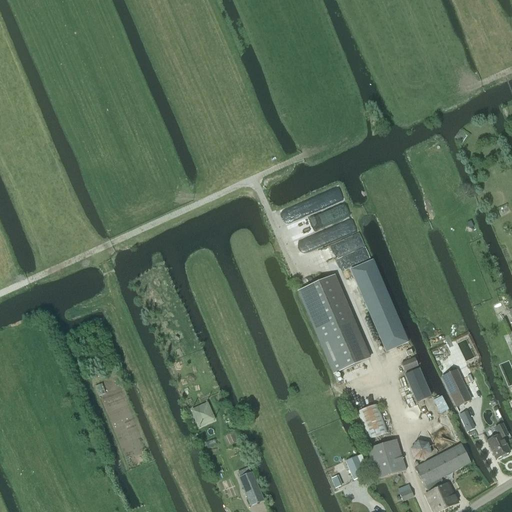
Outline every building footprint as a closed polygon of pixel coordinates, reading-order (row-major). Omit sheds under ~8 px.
[(349,272),(384,350),(385,353),(407,343),(384,290),(371,262),(349,272)] [(368,360),(331,278),(298,292),(334,375),(368,360)] [(414,359),(401,364),(404,372),(417,367),(414,359)] [(416,404),(430,397),(418,370),(404,376),(416,404)] [(470,401),(456,371),(442,378),(456,408),(470,401)] [(447,410),(441,397),(433,400),(439,414),(447,410)] [(376,402),(356,409),(367,440),(387,433),(376,402)] [(198,429),(215,422),(207,404),(190,411),(198,429)] [(465,412),(458,416),(462,423),(469,420),(465,412)] [(502,425),(494,429),(498,436),(486,442),(495,460),(509,453),(502,439),(507,436),(502,425)] [(396,441),(384,444),(367,450),(377,480),(384,478),(405,471),(396,441)] [(440,479),(470,464),(460,445),(414,468),(424,487),(428,494),(424,495),(432,511),(440,511),(457,504),(447,484),(444,486),(440,479)] [(353,481),(364,477),(356,457),(345,462),(353,481)] [(252,474),(238,479),(250,507),(263,501),(252,474)] [(402,502),(413,497),(410,490),(399,494),(402,502)]
